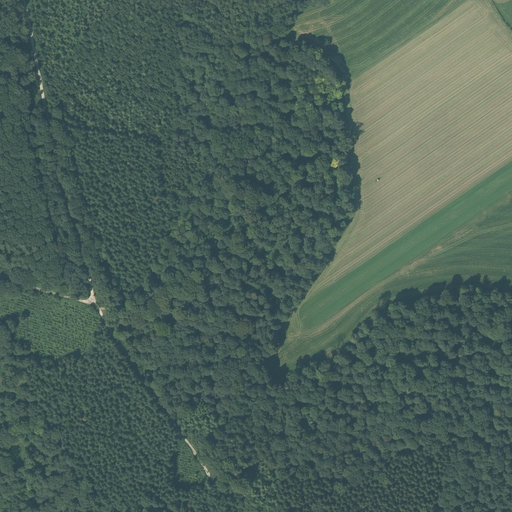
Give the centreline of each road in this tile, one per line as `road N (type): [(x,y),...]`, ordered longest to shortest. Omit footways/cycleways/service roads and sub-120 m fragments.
road 1 (track): [(96,305),(122,305),(141,288),(206,174),(206,116),(257,17),(305,0)]
road 2 (track): [(21,0),(96,305)]
road 3 (track): [(96,305),(239,511)]
